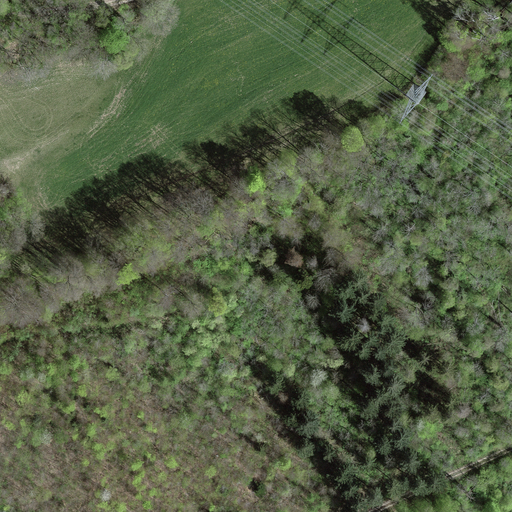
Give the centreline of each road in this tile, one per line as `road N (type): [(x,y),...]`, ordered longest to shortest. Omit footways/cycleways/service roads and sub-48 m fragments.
road 1 (track): [(511,198),(465,211),(359,215),(292,245),(248,280),(202,302),(124,327)]
road 2 (track): [(511,448),(377,511)]
road 3 (track): [(121,0),(0,22)]
